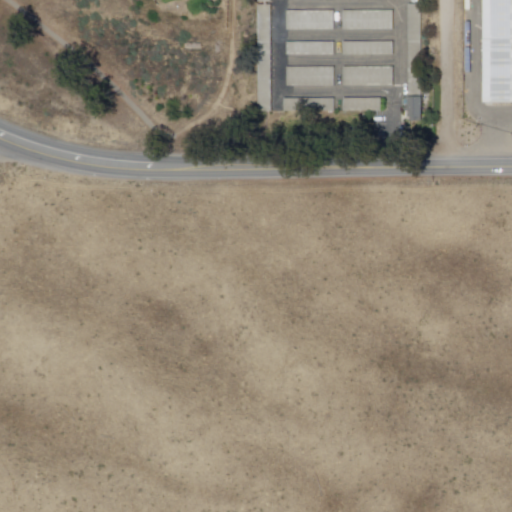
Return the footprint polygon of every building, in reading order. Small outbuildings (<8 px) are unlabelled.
[(511,0),(511,105),(484,106),(482,0),(511,0)] [(257,11),(274,11),(273,111),(257,111),(257,11)] [(343,13),(393,13),(393,32),(343,33),(343,13)] [(284,14),(334,14),(334,33),(284,33),(284,14)] [(343,44),(394,45),(394,57),(343,56),(343,44)] [(288,47),(335,46),(335,57),(288,57),(288,47)] [(343,70),(393,69),(394,87),(343,88),(343,70)] [(287,73),(335,72),(335,89),(288,90),(287,73)] [(287,100),(336,101),(336,114),(287,114),(287,100)] [(408,102),(424,101),(424,124),(409,124),(408,102)] [(343,103),(381,102),(381,112),(344,113),(343,103)]
